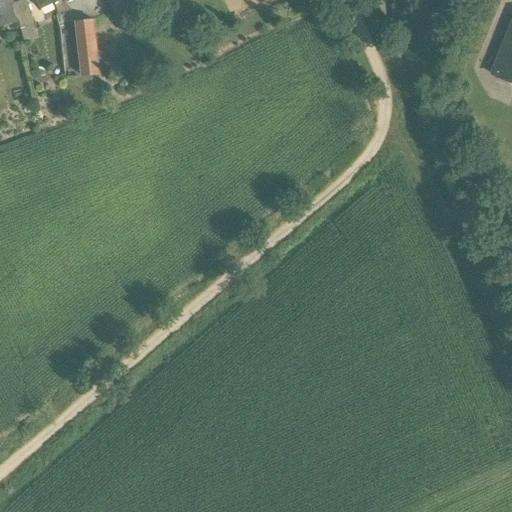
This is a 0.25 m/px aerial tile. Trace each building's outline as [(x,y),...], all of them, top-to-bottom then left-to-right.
[(0,0),(0,29),(21,24),(16,4),(14,4),(12,0),(0,0)] [(65,0),(52,0),(55,5),(55,4),(57,8),(59,16),(72,12),(67,4),(65,0)] [(110,0),(119,16),(140,4),(137,0),(110,0)] [(16,4),(21,24),(26,44),(41,39),(27,1),(16,4)] [(78,22),(83,77),(99,76),(94,20),(78,22)] [(511,31),(494,76),(511,83),(511,31)]
